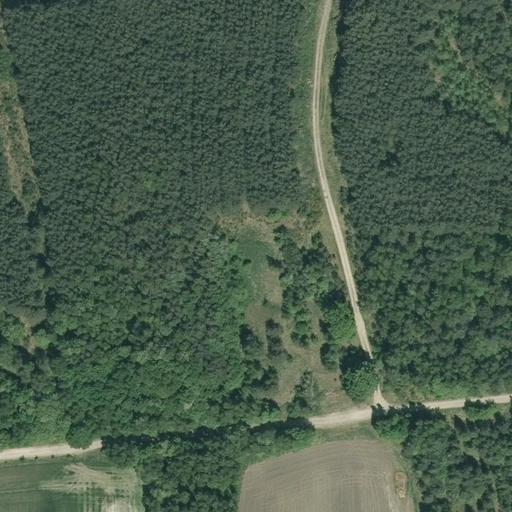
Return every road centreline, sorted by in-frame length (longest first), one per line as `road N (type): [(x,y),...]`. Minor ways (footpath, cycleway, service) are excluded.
road 1 (track): [(0,453),(511,393)]
road 2 (track): [(381,406),(322,158),(324,0)]
